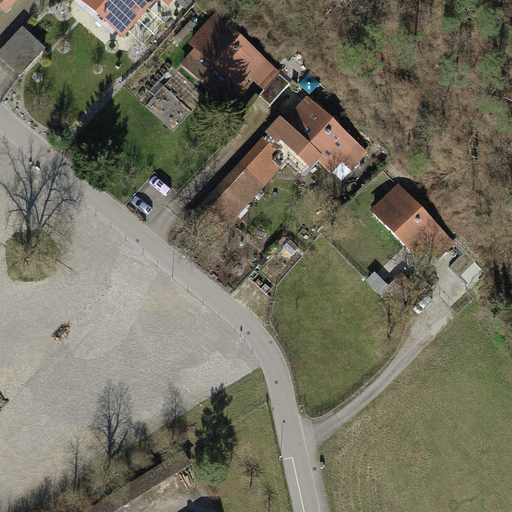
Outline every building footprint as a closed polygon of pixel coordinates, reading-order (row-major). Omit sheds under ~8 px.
[(20,0),(0,0),(0,12),(5,17),(20,0)] [(69,0),(118,45),(159,0),(69,0)] [(43,52),(19,29),(0,49),(0,61),(19,79),(43,52)] [(213,32),(182,63),(224,106),(255,75),(213,32)] [(307,102),(279,132),(337,187),(365,157),(307,102)] [(243,162),(192,216),(221,243),(272,189),(243,162)] [(403,194),(375,219),(422,271),(450,246),(403,194)]
